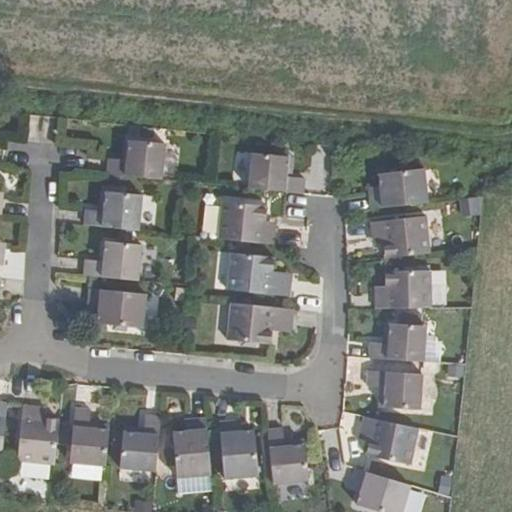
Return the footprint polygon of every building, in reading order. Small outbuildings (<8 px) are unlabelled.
[(34,140),(37,114),(18,112),(15,137),(34,140)] [(118,143),(117,163),(123,163),(125,144),(118,143)] [(105,162),(103,175),(158,181),(162,148),(125,144),(123,163),(117,163),(105,162)] [(282,179),(283,161),(246,158),(244,189),(287,194),(301,195),(302,182),(288,181),(282,179)] [(371,198),(372,212),(431,204),(428,171),(383,175),(384,188),(385,196),(371,198)] [(370,189),(371,198),(385,196),(384,188),(370,189)] [(80,213),(79,228),(134,233),(137,199),(101,195),(99,215),(92,214),(80,213)] [(94,195),(92,214),(99,215),(101,195),(94,195)] [(468,216),(482,213),(478,195),(464,198),(468,216)] [(269,228),(270,220),(271,206),(224,202),(221,241),(279,247),(280,229),(269,228)] [(281,222),(270,220),(269,228),(280,229),(281,222)] [(392,259),(436,254),(431,220),(374,225),(376,242),(390,241),(391,248),(392,259)] [(376,249),(391,248),(390,241),(376,242),(376,249)] [(98,262),(93,262),(80,261),(79,277),(133,283),(136,247),(100,245),(98,262)] [(287,300),(289,283),(268,282),(268,274),(269,261),(227,258),(224,295),(287,300)] [(289,276),(268,274),(268,282),(289,283),(289,276)] [(380,299),(380,310),(437,309),(437,278),(392,280),(392,292),(392,299),(380,299)] [(95,307),(94,315),(94,327),(139,332),(142,297),(86,291),(85,306),(95,307)] [(290,311),(227,305),(223,344),(268,348),(269,336),(270,328),(288,329),(290,311)] [(95,307),(85,306),(84,315),(94,315),(95,307)] [(287,337),(288,329),(270,328),(269,336),(287,337)] [(378,346),(377,360),(432,364),(434,330),(397,328),(396,347),(389,346),(378,346)] [(376,390),(388,390),(394,390),(394,410),(430,411),(431,376),(377,373),(376,390)] [(0,460),(3,461),(8,404),(0,403),(0,460)] [(54,469),(59,424),(46,423),(36,422),(37,410),(22,409),(17,465),(54,469)] [(68,465),(105,469),(109,432),(89,431),(89,424),(90,411),(73,409),(68,465)] [(47,411),(37,410),(36,422),(46,423),(47,411)] [(118,469),(155,474),(160,419),(144,417),(142,429),(142,435),(121,434),(118,469)] [(212,482),(207,420),(191,421),(192,438),(185,439),(172,439),(176,485),(212,482)] [(192,438),(191,421),(184,422),(185,439),(192,438)] [(423,468),(431,433),(373,421),(370,435),(382,437),(380,445),(378,457),(423,468)] [(235,439),(242,438),(241,423),(234,424),(235,439)] [(109,425),(89,424),(89,431),(109,432),(109,425)] [(235,439),(234,424),(218,425),(224,485),(259,482),(255,437),(242,438),(235,439)] [(286,452),(285,444),(284,432),(265,432),(272,488),(309,485),(306,451),(286,452)] [(382,437),(370,435),(368,442),(380,445),(382,437)] [(305,443),(285,444),(286,452),(306,451),(305,443)] [(381,511),(416,511),(423,490),(366,473),(362,486),(375,490),(373,498),(371,508),(381,511)] [(375,490),(362,486),(360,493),(373,498),(375,490)]
